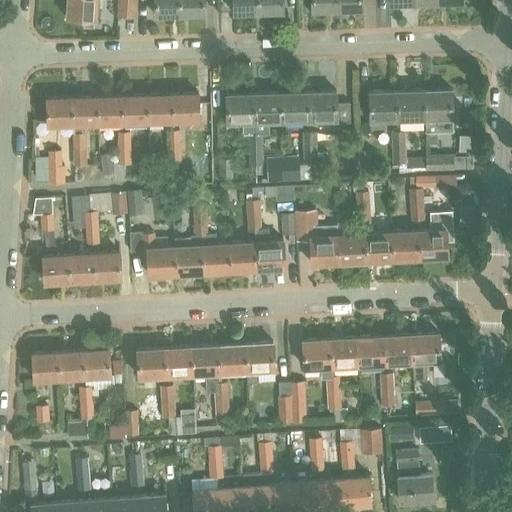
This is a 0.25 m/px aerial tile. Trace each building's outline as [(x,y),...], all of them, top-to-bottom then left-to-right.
[(97,0),(67,0),(67,15),(97,17),(97,0)] [(136,0),(118,0),(117,15),(135,17),(136,0)] [(179,0),(154,0),(155,15),(179,14),(179,0)] [(179,0),(179,14),(205,13),(204,0),(179,0)] [(233,0),(233,12),(257,11),(256,0),(233,0)] [(256,0),(257,11),(283,10),(282,0),(256,0)] [(311,0),(311,10),(335,9),(334,0),(311,0)] [(334,0),(335,9),(362,8),(361,0),(334,0)] [(424,89),(425,117),(426,143),(438,142),(438,131),(453,130),(452,88),(424,89)] [(369,90),(370,118),(370,128),(386,127),(385,118),(397,118),(396,89),(369,90)] [(424,89),(396,89),(397,118),(425,117),(424,89)] [(308,90),(282,91),(282,119),(309,118),(308,90)] [(336,90),(308,90),(309,118),(337,117),(336,90)] [(282,91),(254,92),(255,112),(255,120),(282,119),(282,91)] [(198,92),(173,93),(174,119),(199,118),(198,92)] [(255,120),(255,112),(254,92),(227,93),(227,121),(242,120),(243,132),(248,132),(256,132),(255,120)] [(148,93),(123,94),(123,120),(149,120),(148,93)] [(173,93),(148,93),(149,120),(173,119),(174,119),(173,93)] [(123,94),(97,95),(98,121),(123,120),(123,94)] [(97,95),(72,96),(73,122),(98,121),(97,95)] [(73,122),(72,96),(47,96),(48,123),(73,122)] [(219,104),(205,104),(206,129),(219,128),(219,104)] [(168,128),(167,129),(168,145),(181,144),(180,128),(174,128),(168,128)] [(131,130),(117,130),(118,146),(131,146),(131,130)] [(302,131),(303,147),(317,147),(317,130),(302,131)] [(391,130),(392,149),(399,149),(399,145),(406,145),(405,130),(391,130)] [(255,148),(255,147),(260,147),(263,147),(262,132),(256,132),(248,132),(248,133),(248,149),(253,149),(255,149),(255,148)] [(181,144),(168,145),(168,161),(175,161),(182,160),(181,144)] [(399,149),(392,149),(392,162),(406,162),(406,145),(399,145),(399,149)] [(131,146),(118,146),(118,161),(118,163),(127,162),(131,162),(131,146)] [(253,149),(248,149),(249,165),(263,164),(263,147),(260,147),(255,147),(255,148),(255,149),(253,149)] [(317,147),(303,147),(303,162),(318,162),(317,147)] [(74,164),(87,164),(86,148),(73,148),(74,164)] [(358,169),(372,169),(371,148),(357,149),(358,169)] [(49,182),(65,181),(65,165),(62,165),(62,149),(48,149),(49,182)] [(118,161),(112,161),(111,152),(100,153),(103,173),(113,172),(125,176),(127,176),(127,162),(118,163),(118,161)] [(299,153),(283,154),(284,178),(300,177),(299,153)] [(454,167),(454,153),(426,154),(426,169),(454,168),(454,167)] [(284,178),(283,154),(267,155),(268,178),(284,178)] [(425,167),(425,156),(414,156),(414,167),(425,167)] [(219,177),(233,177),(232,157),(218,157),(219,177)] [(416,186),(423,186),(437,186),(436,174),(416,175),(416,186)] [(409,187),(410,202),(424,202),(423,186),(416,186),(409,187)] [(141,188),(127,189),(129,212),(143,210),(141,188)] [(356,190),(356,205),(370,204),(369,189),(356,190)] [(112,213),(127,212),(126,190),(110,191),(112,213)] [(246,198),(247,214),(261,213),(260,197),(246,198)] [(193,201),(194,218),(207,217),(206,200),(193,201)] [(424,202),(410,202),(411,219),(425,218),(424,202)] [(90,203),(72,204),(73,218),(85,218),(87,242),(93,242),(91,210),(90,210),(90,203)] [(356,205),(357,218),(357,222),(363,221),(365,221),(371,221),(370,204),(356,205)] [(98,209),(91,210),(93,242),(100,241),(98,209)] [(431,228),(418,228),(420,256),(448,255),(447,240),(454,240),(452,209),(430,210),(431,228)] [(281,212),(283,233),(295,232),(293,211),(281,212)] [(41,229),(54,228),(54,212),(40,212),(41,229)] [(261,213),(247,214),(248,230),(262,229),(261,213)] [(207,217),(194,218),(195,233),(202,233),(202,242),(203,271),(230,269),(228,241),(217,242),(216,231),(208,232),(207,217)] [(336,222),(335,222),(337,261),(364,260),(363,232),(363,221),(357,222),(357,218),(336,219),(336,222)] [(305,238),(310,238),(312,263),(337,261),(335,222),(317,223),(317,220),(304,220),(305,238)] [(418,228),(392,230),(393,258),(420,256),(418,228)] [(155,231),(141,231),(141,230),(130,230),(130,250),(142,250),(147,249),(149,274),(176,272),(175,244),(168,244),(167,236),(156,236),(155,231)] [(392,230),(363,232),(364,260),(393,258),(392,230)] [(175,244),(176,272),(203,271),(202,242),(191,243),(191,235),(174,236),(175,244)] [(283,238),(255,240),(257,268),(285,266),(283,238)] [(255,240),(228,241),(230,269),(257,268),(255,240)] [(119,250),(94,251),(95,277),(121,276),(119,250)] [(94,251),(69,253),(70,279),(95,277),(94,251)] [(70,279),(69,253),(43,254),(45,280),(70,279)] [(439,331),(412,332),(413,360),(440,359),(439,331)] [(412,332),(384,334),(385,362),(413,360),(412,332)] [(384,334),(357,335),(358,363),(385,362),(384,334)] [(357,335),(329,337),(332,388),(340,387),(339,374),(333,374),(333,365),(358,363),(357,335)] [(304,366),(321,365),(322,375),(326,375),(327,392),(332,392),(331,388),(332,388),(329,337),(303,338),(304,366)] [(273,340),(243,341),(245,369),(247,369),(248,380),(259,379),(258,369),(275,368),(273,340)] [(243,341),(218,343),(221,371),(245,369),(243,341)] [(218,343),(188,344),(190,373),(205,372),(206,391),(215,391),(215,399),(220,399),(220,394),(228,393),(227,380),(221,381),(221,371),(218,343)] [(188,344),(165,346),(166,374),(190,373),(188,344)] [(166,374),(165,346),(137,347),(139,376),(166,374)] [(109,347),(83,348),(85,375),(110,373),(109,347)] [(83,348),(58,350),(60,376),(85,375),(83,348)] [(60,376),(58,350),(33,352),(34,378),(60,376)] [(380,372),(381,390),(387,390),(386,384),(393,384),(393,371),(380,372)] [(160,384),(161,401),(166,401),(166,396),(174,396),(174,383),(160,384)] [(92,384),(86,385),(88,417),(94,416),(92,384)] [(387,390),(381,390),(382,404),(395,403),(393,384),(386,384),(387,390)] [(88,417),(86,385),(79,385),(81,417),(88,417)] [(332,392),(327,392),(328,407),(341,406),(340,387),(332,388),(331,388),(332,392)] [(220,399),(215,399),(216,413),(229,412),(228,393),(220,394),(220,399)] [(305,393),(289,394),(291,420),(306,420),(305,393)] [(291,420),(289,394),(278,394),(279,420),(291,420)] [(166,401),(161,401),(162,416),(168,416),(169,432),(183,431),(183,414),(175,415),(174,396),(166,396),(166,401)] [(416,413),(442,412),(441,398),(415,400),(416,413)] [(37,420),(49,419),(49,403),(36,404),(37,420)] [(125,408),(125,428),(125,433),(138,433),(138,408),(125,408)] [(452,439),(451,423),(441,424),(442,440),(452,439)] [(361,451),(383,451),(381,426),(360,427),(361,451)] [(390,427),(391,439),(414,438),(413,426),(390,427)] [(220,435),(204,436),(204,445),(208,444),(214,444),(221,443),(220,435)] [(322,435),(316,436),(318,468),(324,467),(322,435)] [(309,436),(309,446),(311,468),(318,468),(316,436),(309,436)] [(341,439),(342,449),(340,449),(341,467),(342,466),(343,476),(345,476),(346,503),(372,501),(370,474),(355,475),(354,465),(353,448),(353,438),(341,439)] [(272,439),(265,440),(267,472),(274,471),(272,439)] [(267,472),(265,440),(258,440),(260,472),(267,472)] [(221,443),(214,444),(216,476),(223,476),(221,443)] [(80,444),(64,445),(65,457),(75,457),(77,487),(84,487),(82,456),(81,456),(80,444)] [(216,476),(214,444),(208,444),(210,477),(216,476)] [(397,461),(399,474),(408,474),(407,460),(418,459),(417,448),(396,450),(397,461)] [(142,451),(136,452),(138,484),(144,484),(142,451)] [(138,484),(136,452),(128,452),(131,485),(138,484)] [(88,456),(82,456),(84,487),(90,486),(88,456)] [(23,459),(25,488),(26,507),(31,506),(31,511),(58,511),(58,500),(38,502),(34,458),(23,459)] [(431,472),(408,474),(399,474),(398,474),(400,500),(433,497),(431,472)] [(343,476),(319,478),(321,505),(346,503),(345,476),(343,476)] [(319,478),(294,480),(296,507),(321,505),(319,478)] [(294,480),(268,482),(270,509),(296,507),(294,480)] [(268,482),(243,484),(245,511),(270,509),(268,482)] [(243,484),(218,486),(219,511),(234,511),(245,511),(243,484)] [(219,511),(218,486),(192,488),(193,511),(219,511)] [(167,511),(166,492),(139,494),(140,511),(167,511)] [(140,511),(139,494),(112,496),(113,511),(140,511)] [(113,511),(112,496),(85,498),(85,511),(113,511)] [(85,511),(85,498),(58,500),(58,511),(85,511)]
